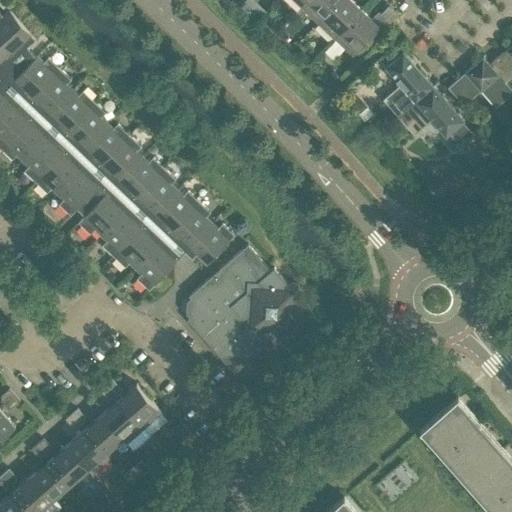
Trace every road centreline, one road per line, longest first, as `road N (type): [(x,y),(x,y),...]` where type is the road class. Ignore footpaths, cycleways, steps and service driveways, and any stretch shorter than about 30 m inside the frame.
road 1 (tertiary): [(410,270),(279,125),(150,0)]
road 2 (residential): [(256,457),(137,325),(90,310),(48,343),(0,287)]
road 3 (tertiary): [(256,457),(407,324)]
